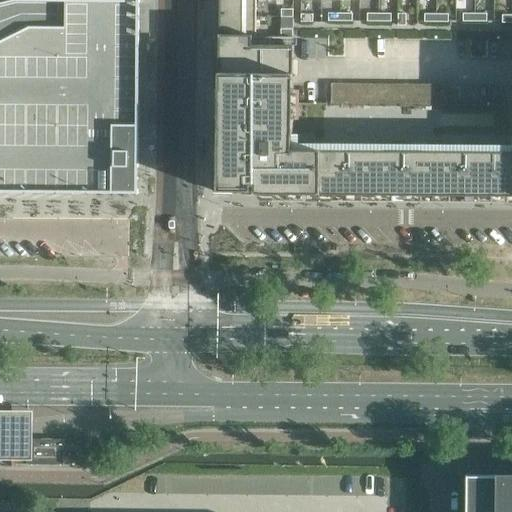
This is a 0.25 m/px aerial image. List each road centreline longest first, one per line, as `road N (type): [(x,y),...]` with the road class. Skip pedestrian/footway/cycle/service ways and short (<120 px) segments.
road 1 (primary): [(511,339),(172,338)]
road 2 (residential): [(175,216),(511,217)]
road 3 (primary): [(175,393),(467,398)]
road 4 (tertiary): [(175,216),(176,0)]
road 5 (primary): [(0,390),(175,393)]
road 6 (primary): [(172,338),(0,331)]
road 7 (tertiary): [(172,338),(175,216)]
